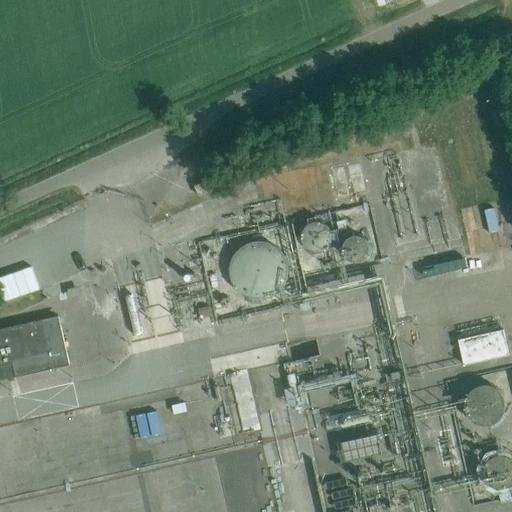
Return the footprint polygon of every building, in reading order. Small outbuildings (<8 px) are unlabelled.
[(403,150),(404,170),(425,169),(424,149),(403,150)] [(220,186),(216,176),(194,186),(199,196),(220,186)] [(306,234),(306,235),(306,236),(306,237),(307,238),(307,239),(307,240),(308,240),(308,241),(308,242),(309,242),(309,243),(310,243),(310,244),(311,244),(312,245),(313,245),(314,246),(315,246),(316,246),(317,246),(318,246),(319,246),(320,246),(321,246),(322,246),(323,245),(324,245),(324,244),(325,244),(326,243),(327,242),(328,241),(328,240),(329,239),(329,238),(329,237),(329,236),(330,235),(330,234),(329,233),(329,232),(329,231),(329,230),(328,230),(328,229),(328,228),(327,228),(327,227),(326,227),(326,226),(325,226),(325,225),(324,225),(323,224),(322,224),(321,223),(320,223),(319,223),(318,223),(317,223),(316,223),(315,223),(314,224),(313,224),(312,224),(312,225),(311,225),(310,226),(309,227),(308,228),(308,229),(307,230),(307,231),(307,232),(306,232),(306,233),(306,234)] [(344,248),(344,249),(344,250),(344,251),(344,252),(344,253),(345,253),(345,254),(345,255),(346,255),(346,256),(347,257),(348,258),(349,259),(350,259),(350,260),(351,260),(352,260),(353,261),(354,261),(355,261),(356,261),(357,261),(358,261),(359,261),(360,261),(361,261),(361,260),(362,260),(363,260),(364,260),(364,259),(365,259),(365,258),(366,258),(366,257),(367,257),(367,256),(368,256),(368,255),(369,254),(369,253),(369,252),(370,252),(370,251),(370,250),(370,249),(370,248),(370,247),(370,246),(370,245),(370,244),(369,244),(369,243),(369,242),(368,242),(368,241),(368,240),(367,240),(367,239),(366,239),(366,238),(365,238),(365,237),(364,237),(363,237),(363,236),(362,236),(361,236),(361,235),(360,235),(359,235),(358,235),(357,235),(356,235),(355,235),(354,235),(353,235),(353,236),(352,236),(351,236),(350,237),(349,237),(349,238),(348,238),(348,239),(347,239),(347,240),(346,240),(346,241),(345,241),(345,242),(345,243),(345,244),(344,244),(344,245),(344,246),(344,247),(344,248)] [(234,266),(234,267),(234,268),(234,269),(234,270),(234,271),(235,272),(235,273),(235,274),(235,275),(236,276),(236,277),(237,278),(237,279),(238,280),(238,281),(239,282),(239,283),(240,283),(241,284),(241,285),(242,285),(242,286),(243,286),(244,287),(245,288),(246,288),(247,289),(248,290),(249,290),(250,290),(251,291),(252,291),(253,291),(254,292),(255,292),(256,292),(257,292),(258,292),(259,292),(260,292),(261,292),(262,292),(263,292),(264,292),(265,291),(266,291),(267,291),(268,290),(269,290),(270,290),(271,289),(272,288),(273,288),(274,287),(275,286),(276,286),(276,285),(277,285),(277,284),(278,283),(279,283),(279,282),(280,281),(280,280),(281,279),(281,278),(282,277),(282,276),(283,275),(283,274),(283,273),(283,272),(284,271),(284,270),(284,269),(284,268),(284,267),(284,266),(284,265),(284,264),(283,263),(283,262),(283,261),(283,260),(282,259),(282,258),(282,257),(281,256),(280,255),(280,254),(279,253),(279,252),(278,251),(277,251),(277,250),(276,250),(276,249),(275,248),(274,248),(274,247),(273,247),(272,246),(271,246),(271,245),(270,245),(269,245),(268,244),(267,244),(266,244),(265,243),(264,243),(263,243),(262,243),(261,243),(260,243),(259,243),(258,243),(257,243),(256,243),(255,243),(254,243),(253,243),(252,243),(251,244),(250,244),(249,245),(248,245),(247,245),(247,246),(246,246),(245,247),(244,247),(244,248),(243,248),(242,249),(241,250),(241,251),(240,251),(239,252),(239,253),(238,253),(238,254),(238,255),(237,256),(236,257),(236,258),(236,259),(235,260),(235,261),(235,262),(235,263),(234,264),(234,265),(234,266)] [(511,249),(456,253),(457,274),(507,271),(506,259),(511,258),(511,249)] [(117,273),(163,267),(160,250),(115,256),(117,273)] [(81,294),(79,288),(69,290),(71,296),(81,294)] [(70,366),(59,317),(0,329),(0,366),(13,364),(16,378),(70,366)] [(509,355),(503,329),(458,340),(464,366),(509,355)] [(323,359),(340,357),(338,339),(321,341),(323,359)] [(247,355),(214,358),(215,371),(248,369),(247,355)] [(511,368),(502,371),(507,390),(511,388),(511,368)] [(248,432),(264,427),(248,371),(232,376),(248,432)] [(467,401),(467,402),(467,403),(467,404),(467,405),(468,406),(468,407),(468,408),(468,409),(469,409),(469,410),(469,411),(470,412),(471,413),(471,414),(472,415),(473,416),(474,417),(475,418),(476,418),(476,419),(477,419),(478,419),(478,420),(479,420),(480,420),(480,421),(481,421),(482,421),(483,421),(484,421),(484,422),(485,422),(486,422),(487,422),(488,422),(489,422),(490,422),(490,421),(491,421),(492,421),(493,421),(494,421),(494,420),(495,420),(496,420),(496,419),(497,419),(498,419),(498,418),(499,418),(500,417),(501,416),(502,415),(503,414),(503,413),(504,412),(505,411),(505,410),(505,409),(506,409),(506,408),(506,407),(506,406),(507,405),(507,404),(507,403),(507,402),(507,401),(507,400),(507,399),(507,398),(506,398),(506,397),(506,396),(506,395),(505,394),(505,393),(504,392),(504,391),(503,391),(503,390),(502,389),(501,388),(500,387),(499,386),(498,385),(497,385),(496,384),(495,384),(494,383),(493,383),(492,383),(491,382),(490,382),(489,382),(488,382),(487,382),(486,382),(485,382),(484,382),(483,382),(482,383),(481,383),(480,383),(479,384),(478,384),(477,385),(476,385),(475,386),(474,387),(473,388),(472,389),(471,390),(471,391),(470,391),(470,392),(469,393),(469,394),(468,395),(468,396),(468,397),(468,398),(467,398),(467,399),(467,400),(467,401)] [(348,458),(383,451),(380,434),(344,440),(348,458)] [(485,469),(485,470),(485,471),(485,472),(485,473),(485,474),(486,475),(486,476),(486,477),(487,477),(487,478),(488,479),(488,480),(489,480),(489,481),(490,481),(490,482),(491,482),(492,483),(493,483),(493,484),(494,484),(495,484),(496,485),(497,485),(498,485),(499,485),(500,485),(501,485),(502,485),(503,485),(504,485),(505,485),(506,484),(507,484),(508,484),(509,483),(510,482),(511,482),(511,481),(511,480),(511,458),(511,457),(510,457),(509,456),(508,455),(507,455),(506,454),(505,454),(504,454),(503,454),(502,454),(501,453),(501,454),(500,453),(499,454),(498,454),(497,454),(496,454),(495,454),(495,455),(494,455),(493,455),(493,456),(492,456),(491,457),(490,457),(490,458),(489,458),(489,459),(488,459),(488,460),(487,461),(486,462),(486,463),(486,464),(485,464),(485,465),(485,466),(485,467),(485,468),(485,469)]
